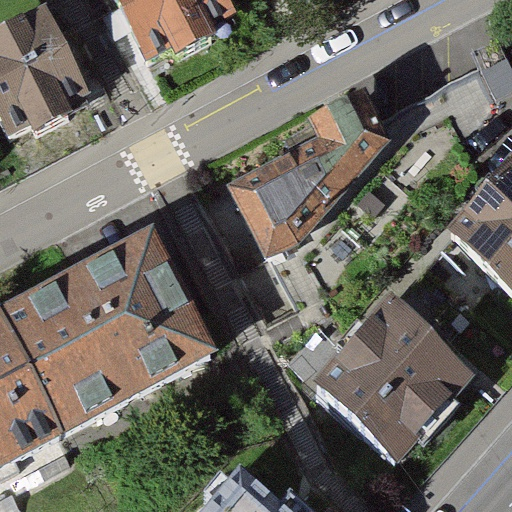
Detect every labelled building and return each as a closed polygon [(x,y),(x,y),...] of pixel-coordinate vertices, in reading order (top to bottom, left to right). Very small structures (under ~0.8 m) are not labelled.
[(114,0),(157,78),(244,32),(227,0),(114,0)] [(0,33),(0,117),(14,144),(94,100),(45,9),(0,33)] [(315,134),(220,181),(266,259),(307,233),(397,132),(365,86),(308,117),(315,134)] [(511,161),(451,239),(511,298),(511,161)] [(121,243),(0,311),(0,384),(41,456),(193,371),(121,243)] [(393,303),(312,396),(391,465),(473,373),(393,303)] [(0,479),(41,456),(0,384),(0,479)] [(276,511),(226,471),(192,511),(276,511)]
